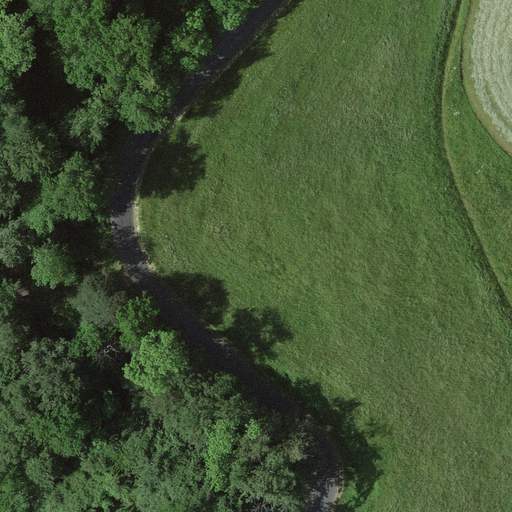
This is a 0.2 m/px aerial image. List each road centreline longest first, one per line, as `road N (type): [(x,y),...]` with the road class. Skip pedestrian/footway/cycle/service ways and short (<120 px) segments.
road 1 (unclassified): [(270,0),(138,141),(121,205),(129,251),(151,288),(309,436),(320,474),(311,511)]
road 2 (unclassified): [(262,511),(204,441),(80,346),(0,261)]
